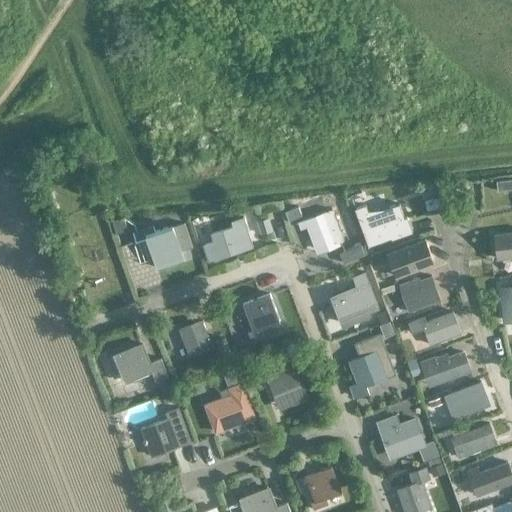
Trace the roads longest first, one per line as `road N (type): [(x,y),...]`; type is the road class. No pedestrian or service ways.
road 1 (residential): [(350,424),(287,256),(96,325)]
road 2 (residential): [(158,491),(350,424)]
road 3 (residential): [(511,419),(460,278),(454,232)]
